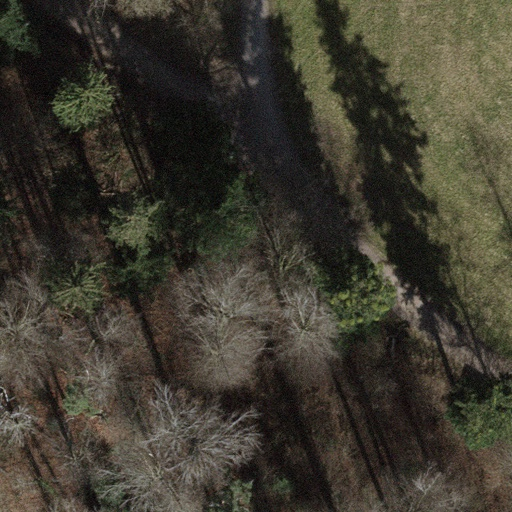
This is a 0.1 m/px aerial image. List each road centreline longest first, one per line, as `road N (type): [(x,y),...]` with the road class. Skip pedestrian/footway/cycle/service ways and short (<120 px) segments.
road 1 (track): [(308,217),(180,101),(51,0)]
road 2 (track): [(308,217),(511,384)]
road 3 (track): [(250,0),(263,117),(308,217)]
